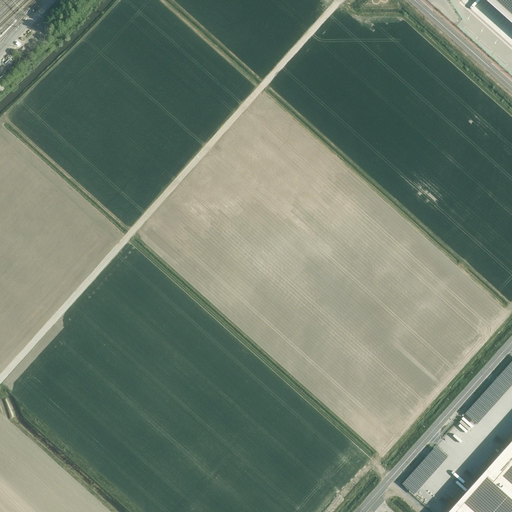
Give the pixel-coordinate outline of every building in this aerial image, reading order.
[(511,0),(485,0),(511,23),(511,0)] [(511,361),(465,414),(477,424),(511,384),(511,361)] [(455,441),(459,436),(454,432),(450,436),(455,441)] [(511,511),(511,439),(494,460),(447,511),(511,511)] [(436,447),(402,484),(414,495),(448,457),(436,447)]
